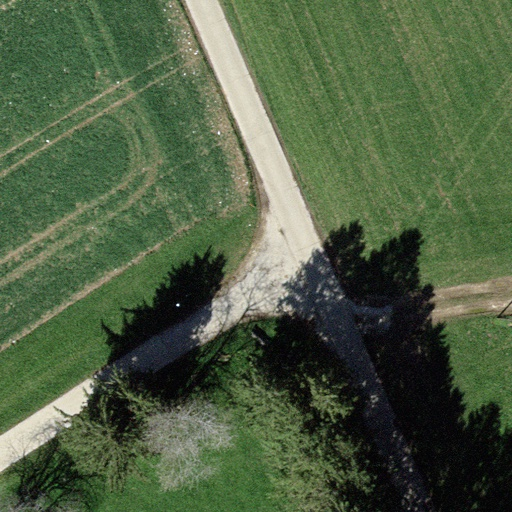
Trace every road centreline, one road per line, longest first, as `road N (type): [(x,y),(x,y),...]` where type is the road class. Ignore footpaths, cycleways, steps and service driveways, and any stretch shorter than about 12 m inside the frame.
road 1 (tertiary): [(420,511),(189,0)]
road 2 (track): [(331,327),(511,304)]
